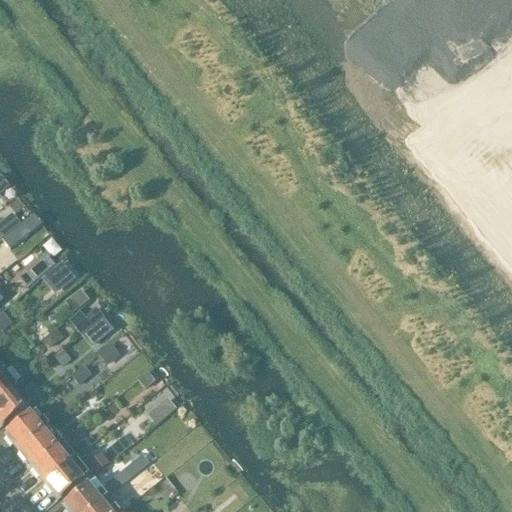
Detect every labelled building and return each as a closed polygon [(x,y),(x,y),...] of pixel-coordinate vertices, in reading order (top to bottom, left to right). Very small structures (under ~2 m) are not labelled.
[(511,36),(406,138),(511,266),(511,36)] [(33,217),(2,242),(9,251),(41,227),(33,217)] [(52,273),(42,281),(48,288),(58,281),(52,273)] [(2,316),(0,317),(0,333),(10,326),(2,316)] [(85,321),(74,330),(81,338),(92,329),(85,321)] [(89,333),(83,339),(90,347),(96,342),(89,333)] [(51,336),(43,342),(48,347),(51,348),(57,343),(51,336)] [(63,352),(54,360),(61,368),(70,360),(63,352)] [(83,370),(72,378),(79,387),(90,378),(83,370)] [(0,402),(17,389),(11,381),(4,387),(0,381),(0,402)] [(0,430),(31,406),(17,389),(0,402),(0,430)] [(17,453),(42,433),(49,428),(43,421),(36,426),(28,417),(4,436),(17,453)] [(30,468),(61,443),(56,437),(49,442),(42,433),(17,453),(30,468)] [(84,439),(74,447),(80,454),(90,446),(84,439)] [(44,486),(76,461),(61,443),(30,468),(44,486)] [(101,455),(88,466),(96,475),(109,465),(101,455)] [(57,502),(89,476),(76,461),(44,486),(57,502)] [(120,487),(132,478),(126,471),(114,480),(120,487)] [(65,511),(92,511),(101,505),(107,500),(101,492),(94,497),(86,487),(62,507),(65,511)]
